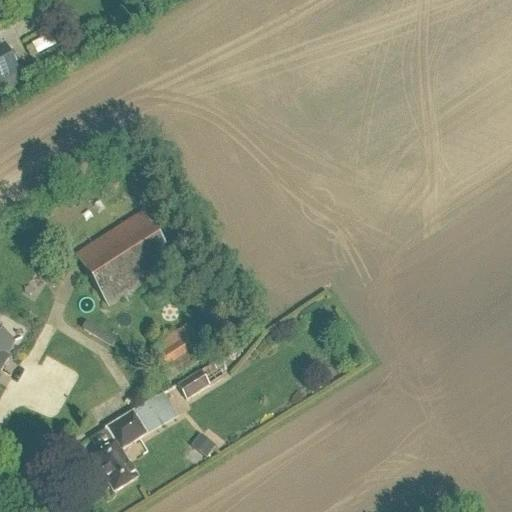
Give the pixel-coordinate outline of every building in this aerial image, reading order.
[(0,104),(26,91),(3,47),(0,48),(0,104)] [(74,259),(107,310),(175,267),(142,215),(74,259)] [(192,355),(202,349),(188,327),(157,346),(163,355),(153,361),(167,383),(197,364),(192,355)] [(0,375),(8,362),(3,359),(12,345),(0,337),(0,375)] [(178,391),(187,404),(209,389),(199,376),(178,391)] [(114,496),(136,481),(121,456),(178,421),(163,397),(106,433),(114,446),(91,460),(114,496)] [(200,438),(191,449),(206,462),(216,450),(200,438)]
